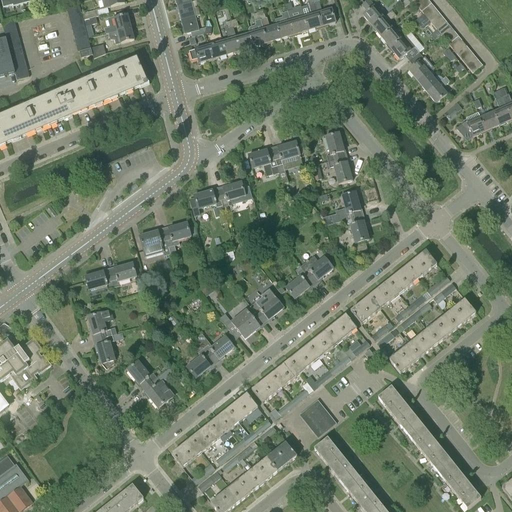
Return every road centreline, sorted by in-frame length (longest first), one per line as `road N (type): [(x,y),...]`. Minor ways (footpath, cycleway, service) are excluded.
road 1 (residential): [(144,457),(403,246)]
road 2 (residential): [(511,459),(489,473),(479,468),(419,388),(505,310)]
road 3 (residential): [(478,190),(371,55),(353,46),(302,60)]
road 4 (tertiary): [(20,292),(188,158)]
road 5 (residential): [(144,457),(20,292)]
road 6 (residential): [(0,172),(175,96)]
road 7 (residential): [(307,84),(329,95),(432,224)]
road 8 (residential): [(188,158),(209,155),(307,84)]
road 9 (residential): [(302,60),(175,96)]
road 10 (residential): [(338,511),(302,472),(247,511)]
